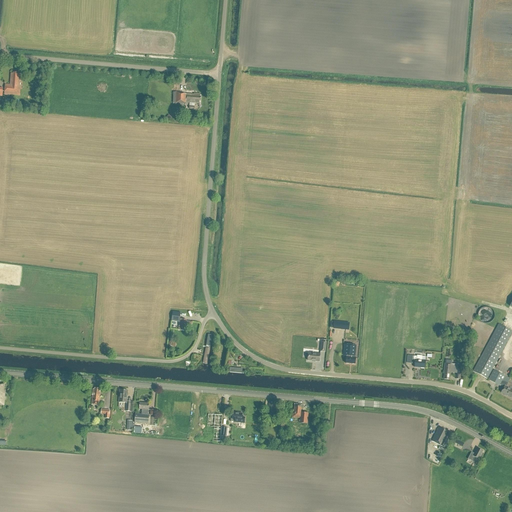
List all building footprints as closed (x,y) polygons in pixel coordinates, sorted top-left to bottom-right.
[(13,74),(11,74),(10,85),(5,85),(5,95),(20,96),(20,89),(19,89),(19,81),(20,81),(21,74),(18,74),(18,73),(14,73),(13,74)] [(194,109),(194,103),(200,104),(200,101),(201,101),(201,97),(200,97),(200,94),(196,94),(195,95),(183,94),(184,93),(176,92),(175,103),(186,104),(186,103),(190,103),(189,109),(194,109)] [(470,312),(475,320),(485,314),(480,306),(470,312)] [(173,312),(171,321),(179,322),(180,319),(181,313),(173,312)] [(180,319),(179,322),(178,328),(177,330),(185,331),(185,326),(191,326),(192,322),(186,321),(187,320),(180,319)] [(474,369),(472,372),(486,380),(486,379),(498,356),(511,331),(498,324),(481,356),(480,358),(475,367),(474,369)] [(344,345),(343,356),(346,356),(346,358),(345,364),(355,365),(355,357),(354,357),(355,346),(344,345)] [(307,357),(307,361),(319,362),(320,355),(308,353),(307,357)] [(407,356),(407,363),(410,363),(413,364),(414,363),(414,368),(424,369),(425,361),(422,361),(422,356),(417,356),(417,357),(410,357),(407,356)] [(444,372),(443,379),(450,380),(451,373),(457,374),(456,379),(460,380),(460,378),(464,378),(465,370),(461,370),(457,369),(458,365),(451,364),(446,364),(445,364),(444,372)] [(489,380),(488,381),(499,387),(500,386),(504,388),(501,393),(510,398),(511,395),(511,390),(506,387),(508,383),(503,381),(505,376),(502,375),(499,373),(493,370),(489,380)] [(99,389),(94,388),(94,390),(93,390),(92,405),(99,405),(100,394),(99,394),(99,389)] [(120,390),(119,403),(126,403),(125,411),(130,412),(131,402),(127,402),(128,391),(120,390)] [(142,410),(141,414),(135,414),(135,423),(148,424),(149,415),(148,415),(149,404),(140,403),(139,410),(142,410)] [(273,403),(268,403),(267,419),(274,419),(274,416),(275,416),(276,410),(274,410),(274,404),(273,404),(273,403)] [(301,405),(294,405),(294,410),(292,410),(292,418),(300,418),(300,423),(307,424),(308,414),(301,413),(301,405)] [(110,410),(101,410),(101,414),(105,414),(105,418),(109,419),(110,410)] [(242,414),(233,413),(232,419),(231,419),(230,422),(234,422),(244,423),(245,417),(242,417),(242,414)] [(220,436),(221,428),(222,415),(208,414),(207,426),(214,427),(213,441),(220,442),(220,436)] [(451,435),(438,428),(432,441),(444,448),(451,435)] [(482,451),(477,449),(473,456),(470,455),(468,459),(474,462),(476,458),(479,459),(482,451)]
